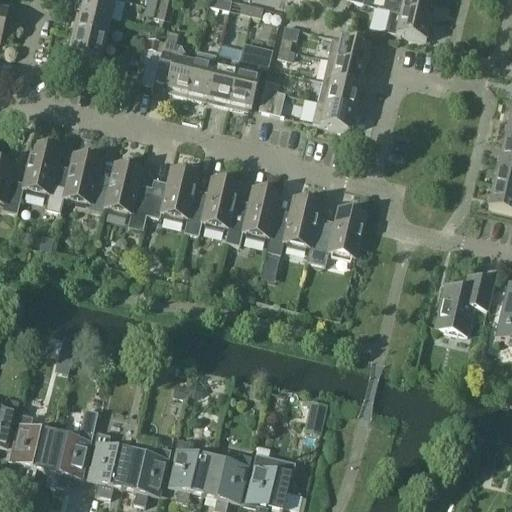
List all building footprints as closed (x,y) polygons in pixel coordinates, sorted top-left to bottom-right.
[(116,3),(101,0),(80,0),(78,10),(82,11),(80,17),(111,24),(116,3)] [(435,3),(423,0),(397,0),(393,16),(430,24),(435,3)] [(156,13),(166,15),(168,4),(158,2),(156,13)] [(218,14),(221,4),(210,2),(208,11),(218,14)] [(250,21),(253,11),(242,8),(240,18),(250,21)] [(253,11),(250,21),(260,24),(263,14),(253,11)] [(166,15),(156,13),(154,23),(164,25),(166,15)] [(354,18),(344,15),(341,26),(351,28),(354,18)] [(388,38),(425,46),(430,24),(393,16),(388,38)] [(111,24),(80,17),(79,22),(75,21),(72,37),(106,45),(111,24)] [(84,75),(111,81),(114,69),(101,66),(106,45),(72,37),(68,52),(72,52),(70,59),(87,63),(84,75)] [(279,53),(290,56),(292,46),(282,43),(279,53)] [(370,52),(332,43),(327,64),(365,73),(370,52)] [(162,59),(164,48),(154,45),(152,56),(161,58),(162,59)] [(155,84),(166,87),(164,94),(171,95),(170,99),(186,103),(195,65),(196,64),(195,64),(193,63),(192,62),(190,61),(187,59),(186,58),(183,55),(181,52),(164,48),(162,59),(161,58),(155,84)] [(290,56),(279,53),(277,64),(287,66),(290,56)] [(207,112),(218,62),(197,57),(195,64),(196,64),(195,65),(186,103),(201,107),(200,110),(207,112)] [(229,113),(240,68),(218,62),(207,112),(212,113),(212,109),(229,113)] [(365,73),(327,64),(322,86),(359,95),(365,73)] [(240,68),(229,113),(243,117),(244,113),(250,114),(260,73),(240,68)] [(277,98),(277,97),(279,89),(265,86),(263,95),(277,98)] [(359,95),(322,86),(317,107),(354,116),(359,95)] [(258,116),(271,119),(279,121),(285,99),(277,97),(277,98),(263,95),(258,116)] [(312,129),(349,138),(354,116),(317,107),(312,129)] [(503,148),(511,150),(511,128),(508,128),(503,148)] [(511,150),(503,148),(498,170),(511,173),(511,150)] [(60,217),(62,209),(63,204),(63,203),(69,178),(55,174),(60,155),(32,149),(22,193),(23,194),(49,200),(45,214),(60,217)] [(63,203),(63,204),(90,210),(88,215),(103,219),(104,213),(109,187),(96,184),(101,165),(73,159),(69,178),(63,203)] [(23,194),(22,193),(9,189),(13,170),(0,167),(0,209),(3,210),(1,216),(17,219),(23,194)] [(104,213),(131,220),(127,233),(143,237),(146,221),(152,197),(151,197),(137,193),(142,175),(114,168),(109,187),(104,213)] [(511,173),(498,170),(493,191),(511,195),(511,173)] [(146,221),(159,224),(160,219),(186,225),(187,225),(193,199),(198,180),(171,173),(166,193),(152,189),(151,197),(152,197),(146,221)] [(187,225),(186,225),(183,238),(198,241),(201,228),(228,234),(234,209),(238,190),(211,183),(207,202),(193,199),(187,225)] [(488,212),(511,218),(511,195),(493,191),(488,212)] [(228,234),(225,248),(239,251),(242,237),(268,244),(269,244),(274,219),(279,199),(252,192),(247,212),(234,209),(228,234)] [(269,244),(268,244),(265,257),(280,261),(283,247),(310,253),(310,254),(315,228),(320,209),(294,203),(289,222),(274,219),(269,244)] [(354,264),(365,220),(338,213),(333,232),(315,228),(310,254),(310,253),(306,267),(325,271),(328,258),(354,264)] [(43,241),(39,255),(50,257),(54,244),(43,241)] [(267,260),(266,265),(278,268),(279,263),(267,260)] [(486,316),(493,286),(468,280),(465,295),(446,290),(435,334),(465,341),(472,312),(486,316)] [(511,292),(508,292),(495,344),(511,348),(511,292)] [(63,344),(59,361),(72,364),(76,347),(63,344)] [(197,386),(187,393),(193,402),(203,396),(197,386)] [(176,389),(173,401),(183,403),(186,391),(176,389)] [(0,412),(0,447),(7,449),(17,407),(5,404),(3,413),(0,412)] [(310,405),(307,420),(324,424),(327,409),(310,405)] [(84,415),(79,434),(77,443),(53,438),(44,476),(58,479),(56,491),(66,493),(70,477),(82,479),(97,418),(84,415)] [(44,476),(53,438),(30,432),(32,423),(19,420),(9,462),(21,465),(17,482),(28,484),(31,473),(44,476)] [(122,494),(131,456),(107,450),(109,441),(96,438),(86,480),(98,483),(94,500),(106,502),(108,491),(122,494)] [(202,501),(211,463),(187,457),(189,448),(176,445),(166,487),(179,490),(175,506),(186,509),(188,497),(202,501)] [(483,451),(481,459),(489,460),(496,454),(483,451)] [(131,456),(122,494),(136,497),(133,509),(144,511),(148,495),(160,497),(170,455),(157,452),(154,462),(131,456)] [(255,461),(245,503),(257,505),(255,511),(299,511),(302,501),(286,497),(290,479),(292,470),(267,464),(270,454),(258,452),(255,461)] [(211,463),(202,501),(216,504),(214,511),(225,511),(228,501),(240,504),(250,462),(237,459),(234,468),(211,463)]
